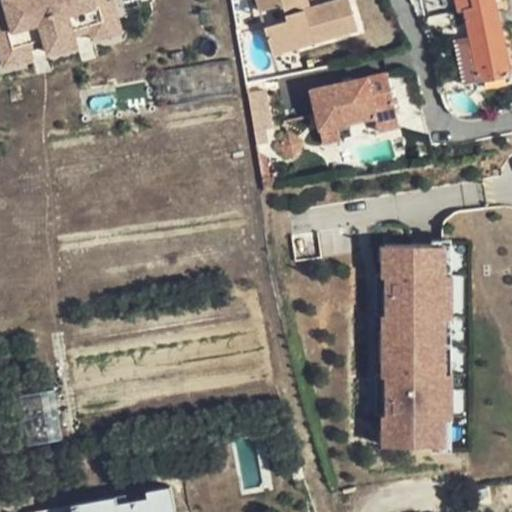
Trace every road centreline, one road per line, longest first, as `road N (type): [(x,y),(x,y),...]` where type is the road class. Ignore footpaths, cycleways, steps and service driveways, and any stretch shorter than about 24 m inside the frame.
road 1 (residential): [(511,116),(486,127),(449,126),(429,101),(420,46),(396,0)]
road 2 (residential): [(511,190),(329,218)]
